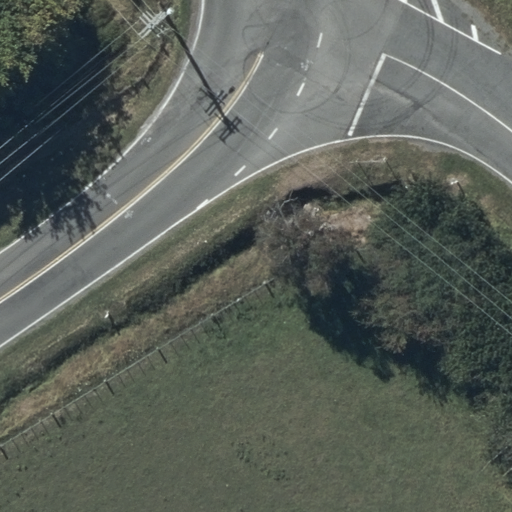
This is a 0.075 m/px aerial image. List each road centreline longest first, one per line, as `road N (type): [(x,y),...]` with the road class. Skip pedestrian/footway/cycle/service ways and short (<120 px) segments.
road 1 (tertiary): [(0,301),(129,204),(228,112),(274,13)]
road 2 (unclassified): [(274,13),(430,76),(511,133)]
